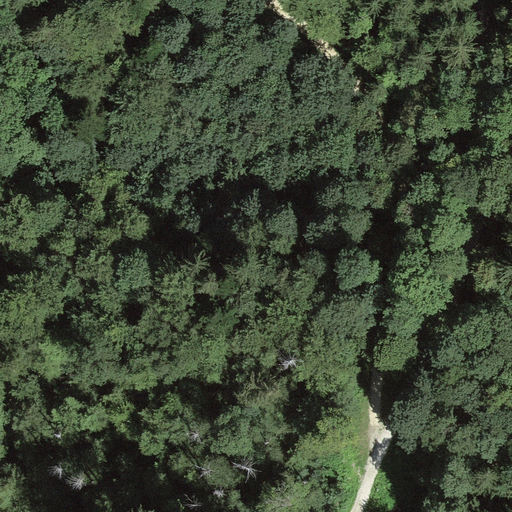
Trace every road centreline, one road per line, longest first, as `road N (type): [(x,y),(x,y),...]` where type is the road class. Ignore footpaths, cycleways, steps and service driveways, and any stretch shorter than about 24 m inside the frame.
road 1 (track): [(265,0),(346,69),(380,118),(402,176),(407,242),(382,337),(393,409)]
road 2 (track): [(393,409),(475,223),(487,0)]
